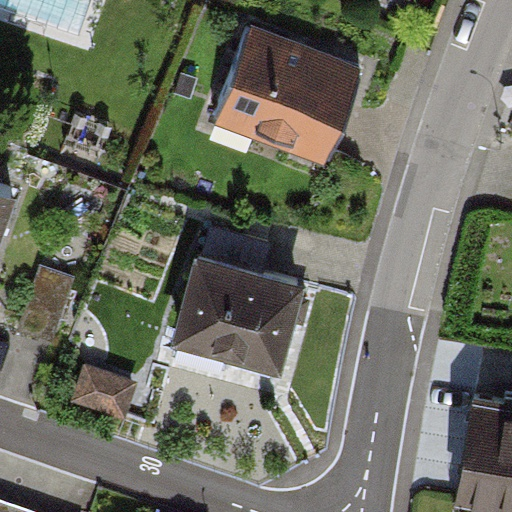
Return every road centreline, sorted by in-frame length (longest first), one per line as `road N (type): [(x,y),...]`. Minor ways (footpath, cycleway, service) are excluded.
road 1 (residential): [(365,511),(417,215),(506,0)]
road 2 (residential): [(0,424),(253,511)]
